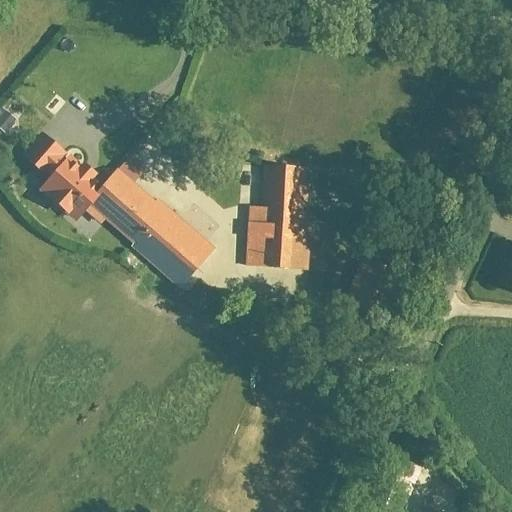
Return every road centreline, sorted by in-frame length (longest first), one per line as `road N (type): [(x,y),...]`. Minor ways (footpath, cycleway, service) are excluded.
road 1 (residential): [(337,511),(511,134)]
road 2 (unclassified): [(511,20),(408,17),(294,0)]
